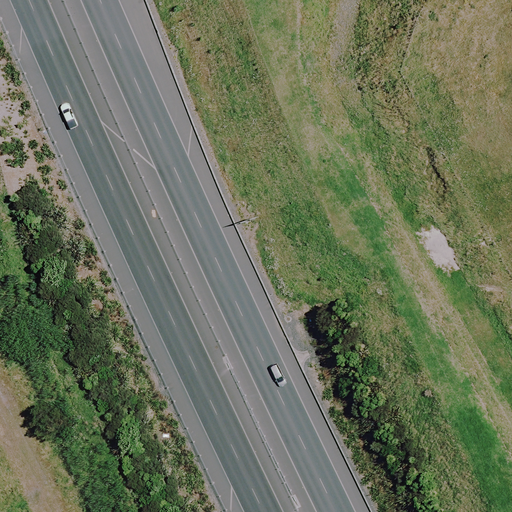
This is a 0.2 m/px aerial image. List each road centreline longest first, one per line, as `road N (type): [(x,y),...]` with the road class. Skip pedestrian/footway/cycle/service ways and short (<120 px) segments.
road 1 (motorway): [(102,0),(252,348),(335,511)]
road 2 (motorway): [(263,511),(188,370),(41,0)]
